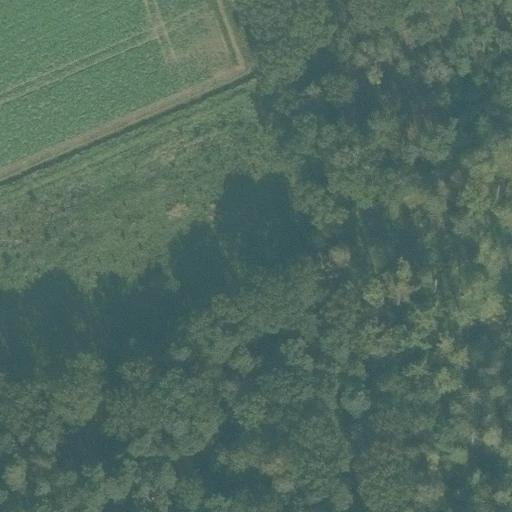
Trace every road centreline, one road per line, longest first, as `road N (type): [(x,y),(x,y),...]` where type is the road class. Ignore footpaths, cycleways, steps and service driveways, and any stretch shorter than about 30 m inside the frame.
road 1 (track): [(420,511),(327,250)]
road 2 (track): [(327,250),(239,0)]
road 3 (track): [(327,250),(511,149)]
